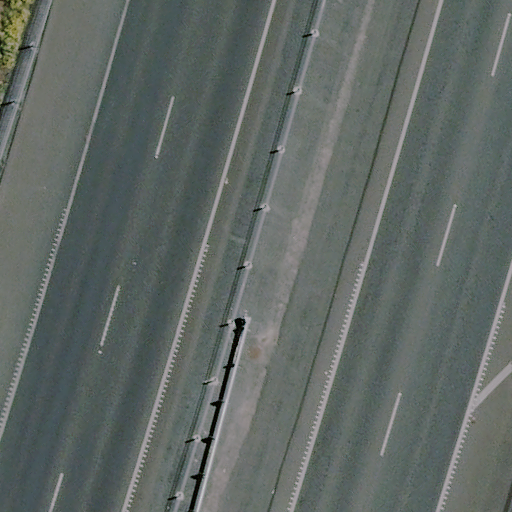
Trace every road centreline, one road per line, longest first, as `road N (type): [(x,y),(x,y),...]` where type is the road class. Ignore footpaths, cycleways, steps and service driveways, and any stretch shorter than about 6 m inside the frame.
road 1 (motorway): [(506,0),(359,511)]
road 2 (motorway): [(56,511),(197,0)]
